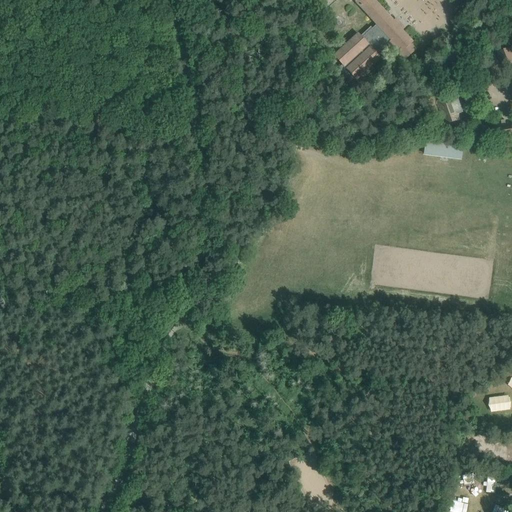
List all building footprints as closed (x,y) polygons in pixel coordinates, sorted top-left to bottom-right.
[(412,41),(374,0),(353,0),(355,2),(356,1),(377,24),(373,28),(371,26),(360,36),(358,33),(334,55),(342,64),(338,68),(351,82),(355,78),(356,79),(380,57),(378,55),(388,46),(403,61),(416,50),(410,44),(412,41)] [(501,60),(503,67),(511,63),(511,46),(496,53),(499,61),(501,60)] [(445,125),(462,119),(460,113),(463,112),(462,109),(463,108),(464,107),(465,105),(464,104),(463,103),(461,102),(460,102),(459,100),(456,101),(453,95),(436,101),(445,125)] [(511,120),(498,122),(500,139),(511,137),(511,120)] [(426,142),(424,156),(461,161),(463,146),(426,142)]
